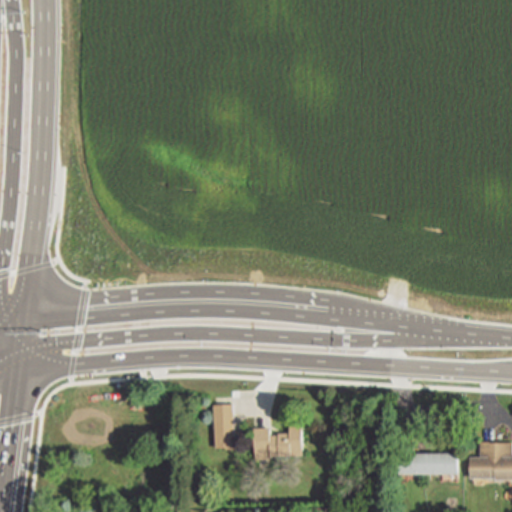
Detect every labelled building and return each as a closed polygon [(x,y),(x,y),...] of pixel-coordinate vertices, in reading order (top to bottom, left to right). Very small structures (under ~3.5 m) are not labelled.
[(235,444),(215,445),(214,404),(233,403),(235,444)] [(120,405),(103,405),(103,426),(120,426),(120,405)] [(48,442),(72,442),(72,411),(48,411),(48,442)] [(255,427),(270,427),(270,435),(279,435),(279,433),(291,432),(291,420),(301,420),(303,454),(292,455),(292,454),(269,455),(269,458),(256,458),(255,427)] [(511,479),(495,479),(495,478),(470,477),(471,455),(481,456),(481,439),(511,439),(511,479)] [(460,470),(399,471),(399,451),(459,450),(459,453),(462,453),(462,466),(460,466),(460,470)] [(167,496),(175,496),(175,506),(166,506),(167,496)]
